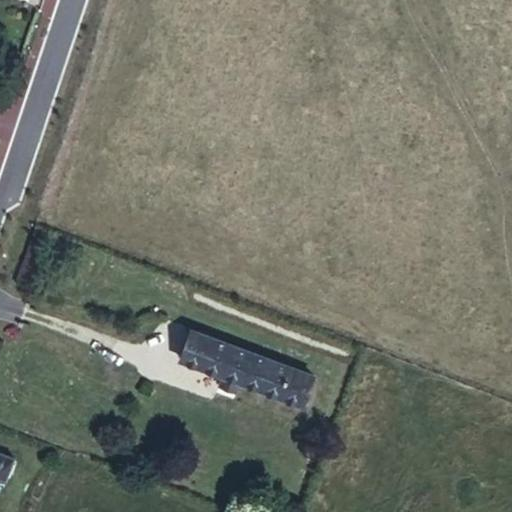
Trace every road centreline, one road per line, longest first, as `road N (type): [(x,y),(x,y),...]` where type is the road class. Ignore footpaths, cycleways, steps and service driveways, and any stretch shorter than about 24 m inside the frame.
road 1 (tertiary): [(0,238),(76,0)]
road 2 (unknown): [(0,295),(145,336)]
